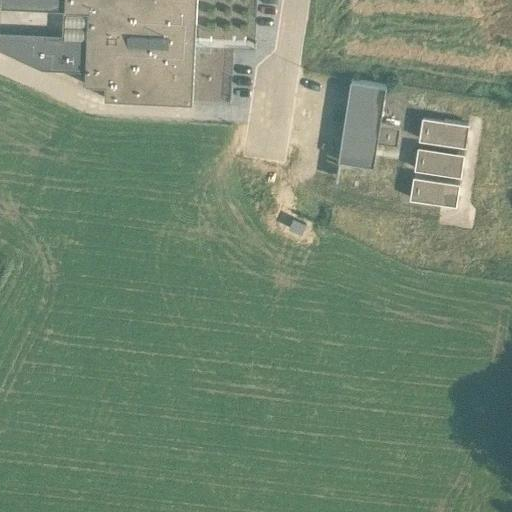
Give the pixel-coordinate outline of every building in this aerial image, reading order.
[(195,0),(0,0),(0,6),(62,10),(61,33),(0,29),(0,45),(41,66),(84,68),(85,83),(104,84),(103,98),(192,102),(195,0)] [(511,13),(511,0),(361,0),(361,4),(369,6),(368,14),(414,23),(416,26),(421,22),(449,19),(451,21),(511,13)] [(385,81),(350,75),(339,155),(372,160),(376,137),(396,140),(398,123),(380,120),(385,81)] [(467,122),(422,114),(419,136),(464,144),(467,122)] [(463,151),(418,144),(414,164),(460,172),(463,151)] [(459,181),(413,173),(409,195),(456,202),(459,181)]
